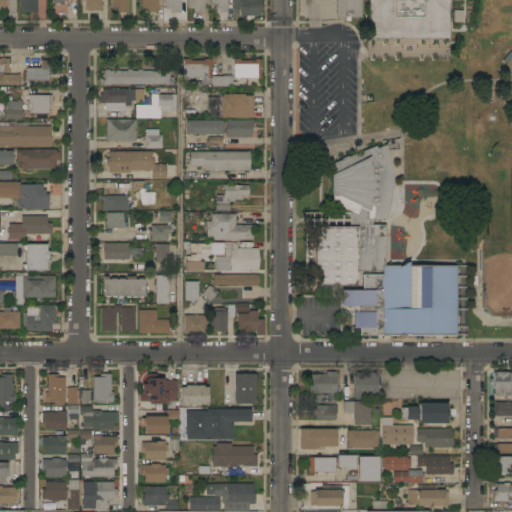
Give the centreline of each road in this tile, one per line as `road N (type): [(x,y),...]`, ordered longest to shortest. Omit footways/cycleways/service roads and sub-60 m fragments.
road 1 (residential): [(0,354),(511,355)]
road 2 (residential): [(284,511),(284,0)]
road 3 (residential): [(82,355),(82,39)]
road 4 (residential): [(0,39),(284,38)]
road 5 (residential): [(478,503),(477,355)]
road 6 (residential): [(133,502),(132,355)]
road 7 (residential): [(32,500),(33,354)]
